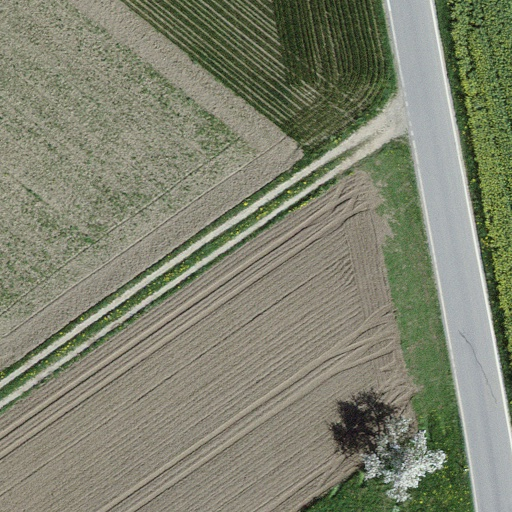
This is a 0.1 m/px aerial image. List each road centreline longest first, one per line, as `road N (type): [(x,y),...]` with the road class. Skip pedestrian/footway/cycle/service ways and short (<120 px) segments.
road 1 (tertiary): [(497,511),(409,0)]
road 2 (track): [(0,394),(426,101)]
